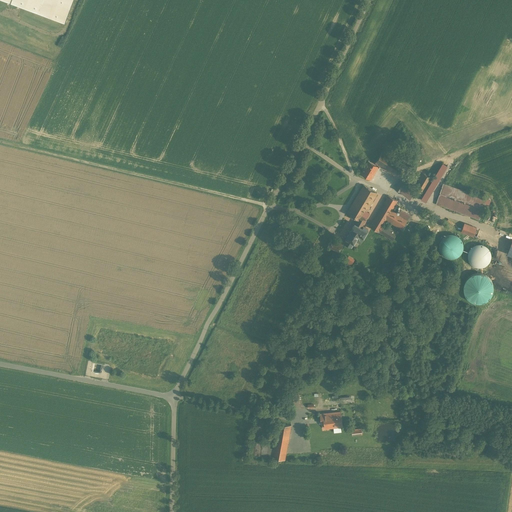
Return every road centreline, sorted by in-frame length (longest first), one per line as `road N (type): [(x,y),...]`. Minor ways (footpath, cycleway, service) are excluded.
road 1 (unclassified): [(175,397),(369,0)]
road 2 (track): [(269,206),(0,141)]
road 3 (unclassified): [(175,397),(0,364)]
